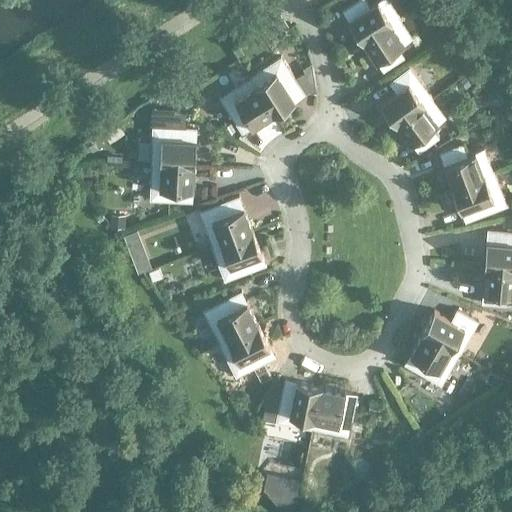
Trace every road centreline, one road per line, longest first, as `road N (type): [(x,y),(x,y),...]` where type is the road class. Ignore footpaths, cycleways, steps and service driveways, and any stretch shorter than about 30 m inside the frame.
road 1 (residential): [(334,132),(288,157),(282,170),(299,237),(290,308),(297,340),(346,370),(372,363),(391,351),(419,278),(400,190),(357,154)]
road 2 (residential): [(295,0),(329,69),(334,132)]
